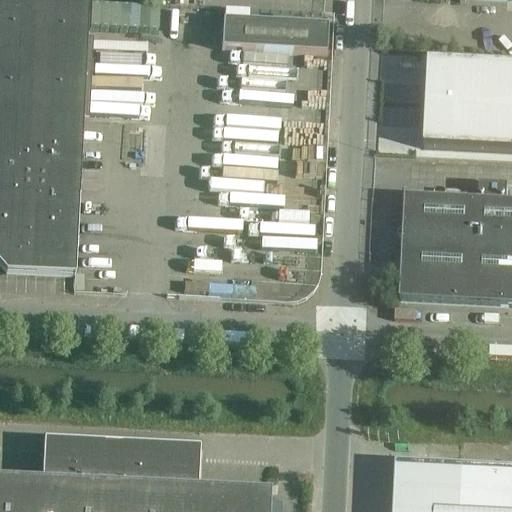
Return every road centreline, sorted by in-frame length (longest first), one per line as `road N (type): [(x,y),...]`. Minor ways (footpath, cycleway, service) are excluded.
road 1 (unclassified): [(0,319),(341,334)]
road 2 (unclassified): [(341,334),(358,0)]
road 3 (unclassified): [(332,511),(341,334)]
road 4 (unclassified): [(341,334),(511,343)]
